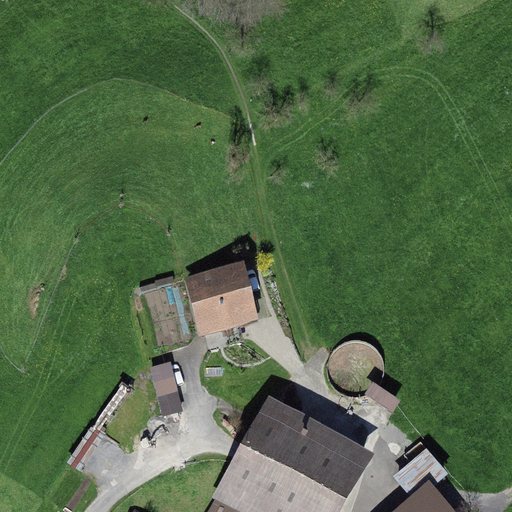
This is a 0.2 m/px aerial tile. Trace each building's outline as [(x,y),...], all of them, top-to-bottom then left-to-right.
[(200,336),(259,321),(244,263),(185,277),(200,336)] [(171,361),(151,367),(163,415),(184,410),(171,361)] [(66,460),(78,468),(101,435),(126,453),(157,410),(121,384),(66,460)] [(272,394),(212,498),(215,500),(208,511),(332,511),(369,450),(272,394)] [(464,511),(474,504),(446,471),(395,511),(464,511)]
